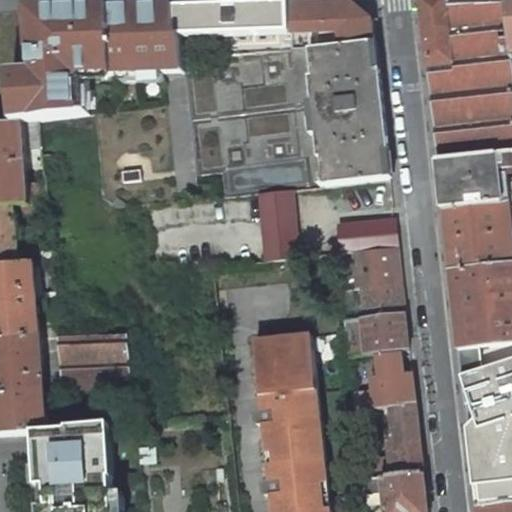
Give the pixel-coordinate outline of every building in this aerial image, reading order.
[(511,30),(509,0),(421,0),(440,163),(499,157),(511,155),(511,30)] [(347,2),(291,5),(292,31),(310,30),(313,52),(371,45),(368,22),(347,2)] [(291,5),(177,8),(178,38),(183,38),(292,34),(292,31),(291,5)] [(177,8),(88,11),(95,77),(185,75),(183,38),(178,38),(177,8)] [(43,13),(33,19),(36,56),(37,72),(13,74),(16,126),(23,125),(39,122),(81,117),(79,84),(85,78),(95,77),(88,11),(43,13)] [(313,52),(311,52),(327,187),(392,180),(376,45),(371,45),(313,52)] [(16,126),(0,127),(0,208),(49,204),(47,184),(28,185),(25,152),(43,149),(39,122),(23,125),(16,126)] [(70,153),(44,156),(47,184),(49,204),(50,220),(53,254),(54,263),(57,304),(60,338),(129,335),(129,334),(127,334),(126,310),(85,312),(80,259),(71,260),(68,221),(77,220),(70,153)] [(499,157),(440,163),(445,211),(504,205),(504,200),(499,157)] [(293,191),(262,195),(267,263),(299,260),(293,191)] [(49,204),(0,208),(0,269),(36,265),(54,263),(53,254),(37,255),(37,252),(20,254),(18,237),(23,237),(23,232),(18,232),(17,223),(50,220),(49,204)] [(146,207),(147,216),(148,223),(165,221),(164,205),(146,207)] [(504,205),(445,211),(452,273),(511,266),(511,242),(509,243),(505,205),(504,205)] [(147,216),(119,220),(126,277),(153,274),(151,257),(148,223),(147,216)] [(396,222),(340,228),(342,256),(399,250),(396,222)] [(406,315),(399,250),(342,256),(338,256),(342,292),(363,289),(367,320),(406,315)] [(169,255),(151,257),(153,274),(171,272),(169,255)] [(36,265),(0,269),(0,342),(60,338),(57,304),(40,306),(36,265)] [(511,266),(452,273),(461,351),(511,345),(511,266)] [(367,320),(346,322),(349,360),(410,352),(406,315),(367,320)] [(60,338),(0,342),(0,394),(47,392),(47,386),(52,385),(51,380),(63,379),(65,394),(134,390),(129,335),(60,338)] [(332,511),(313,337),(257,343),(263,400),(269,399),(271,412),(259,414),(256,417),(255,420),(256,423),(259,427),(262,428),(266,427),(272,483),(266,485),(264,488),(263,491),(264,495),(267,498),(271,498),(280,497),(282,510),(275,511),(332,511)] [(469,425),(511,419),(511,345),(461,351),(469,425)] [(355,396),(356,412),(393,409),(393,408),(417,406),(413,377),(405,378),(402,357),(380,360),(382,381),(375,382),(376,394),(355,396)] [(47,392),(0,394),(0,436),(37,435),(51,435),(47,392)] [(393,408),(393,409),(396,441),(390,442),(392,462),(362,466),(363,481),(424,474),(417,406),(393,408)] [(511,419),(469,425),(478,508),(511,503),(511,419)] [(51,435),(37,435),(39,472),(35,472),(36,492),(44,492),(45,510),(41,510),(40,511),(126,511),(126,495),(115,495),(112,428),(70,430),(70,434),(51,435)] [(428,511),(424,474),(363,481),(366,510),(388,507),(388,511),(428,511)] [(511,511),(511,503),(478,508),(478,511),(511,511)]
